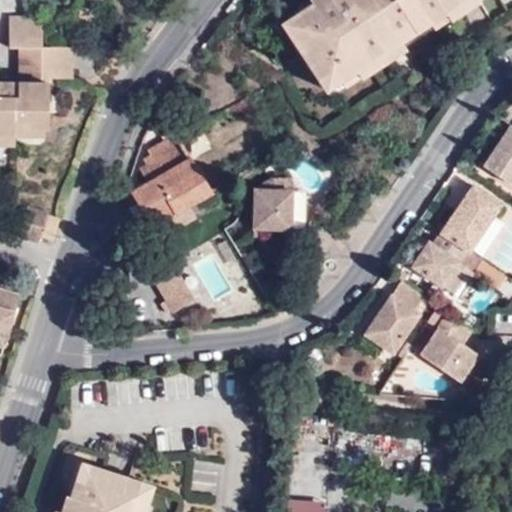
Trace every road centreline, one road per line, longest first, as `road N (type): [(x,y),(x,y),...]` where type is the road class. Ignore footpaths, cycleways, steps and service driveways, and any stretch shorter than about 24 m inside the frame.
road 1 (residential): [(43,347),(99,355),(261,352),(348,300),(450,147),(498,82),(511,75)]
road 2 (tertiary): [(43,347),(121,105),(201,0)]
road 3 (tertiary): [(0,479),(43,347)]
